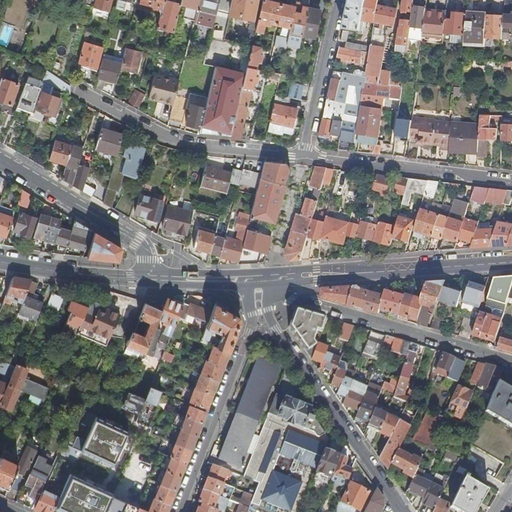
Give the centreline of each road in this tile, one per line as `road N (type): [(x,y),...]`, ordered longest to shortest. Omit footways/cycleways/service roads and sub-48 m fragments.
road 1 (unclassified): [(267,278),(291,296),(511,361)]
road 2 (tertiary): [(399,505),(274,324),(267,296)]
road 3 (secondary): [(511,262),(267,278)]
road 4 (residential): [(78,90),(167,137),(305,153)]
road 5 (tertiary): [(250,296),(250,332),(177,511)]
road 6 (residential): [(511,182),(305,153)]
road 7 (tertiary): [(0,161),(134,242),(145,277)]
road 8 (residential): [(305,153),(338,0)]
road 9 (secondary): [(145,277),(0,261)]
